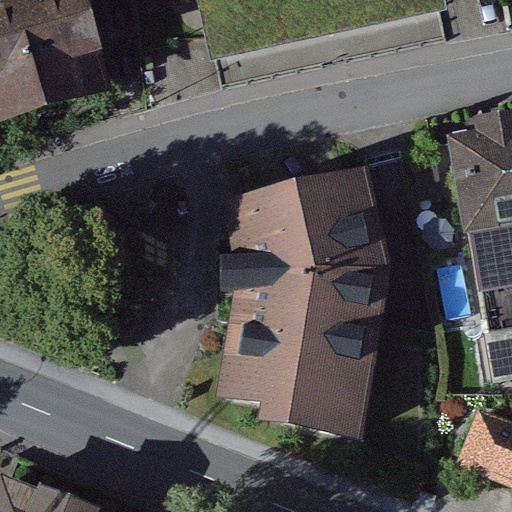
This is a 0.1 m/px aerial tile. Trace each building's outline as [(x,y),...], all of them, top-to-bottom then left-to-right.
[(90,0),(64,0),(0,13),(0,128),(113,104),(90,0)] [(202,0),(215,63),(452,16),(449,0),(202,0)] [(511,140),(468,144),(488,376),(511,374),(511,140)] [(234,204),(248,284),(210,406),(364,454),(407,299),(386,178),(234,204)] [(511,415),(496,409),(464,491),(511,509),(511,415)] [(69,511),(20,493),(12,511),(69,511)]
